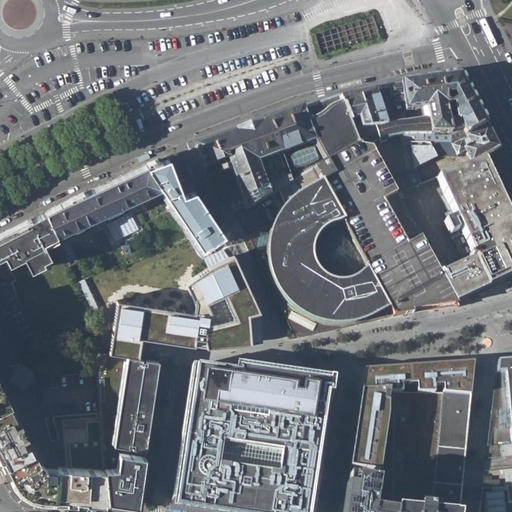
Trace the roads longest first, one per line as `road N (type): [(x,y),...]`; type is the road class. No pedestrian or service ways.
road 1 (residential): [(458,45),(278,91),(139,144),(0,211)]
road 2 (residential): [(157,511),(181,358)]
